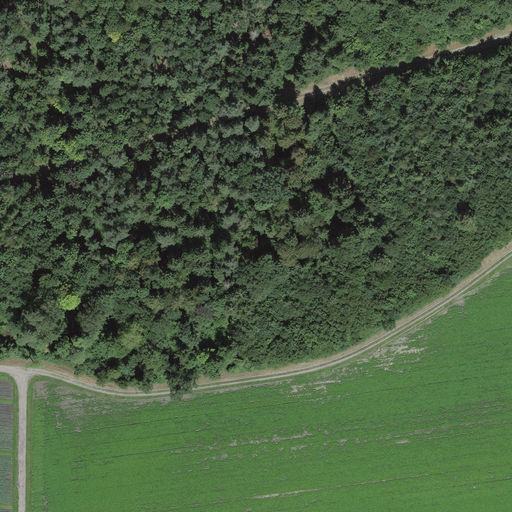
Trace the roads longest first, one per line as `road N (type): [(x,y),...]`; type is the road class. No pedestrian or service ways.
road 1 (track): [(511,254),(431,312),(341,359),(233,384),(156,393),(0,372)]
road 2 (track): [(511,35),(0,177)]
road 3 (track): [(21,373),(21,511)]
